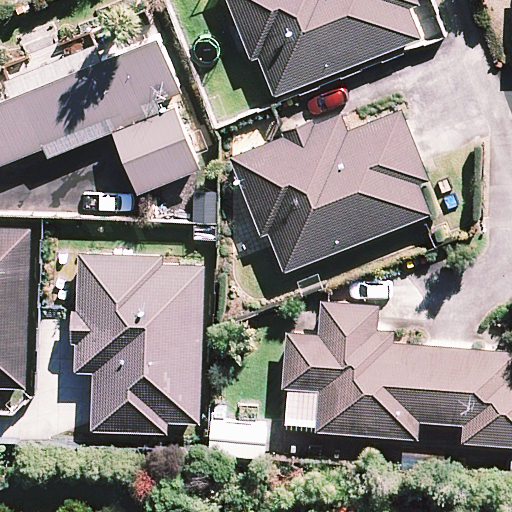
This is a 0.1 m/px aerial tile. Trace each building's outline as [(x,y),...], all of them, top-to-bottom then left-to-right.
[(432,24),(423,0),(234,0),(253,48),(261,45),(275,83),(432,24)] [(184,83),(159,21),(0,84),(0,153),(47,135),(51,145),(116,119),(141,181),(204,155),(176,86),(184,83)] [(234,146),(264,223),(270,221),(286,260),(434,202),(419,162),(425,160),(401,99),(349,120),(342,103),(234,146)] [(32,218),(0,217),(0,385),(28,386),(32,218)] [(96,417),(170,420),(171,411),(203,413),(209,252),(84,247),(79,359),(98,360),(96,417)] [(419,255),(417,282),(455,284),(456,256),(419,255)] [(377,325),(378,294),(325,292),(323,325),(292,323),(288,417),(418,423),(419,409),(465,411),(464,430),(511,432),(511,338),(403,334),(403,326),(377,325)]
